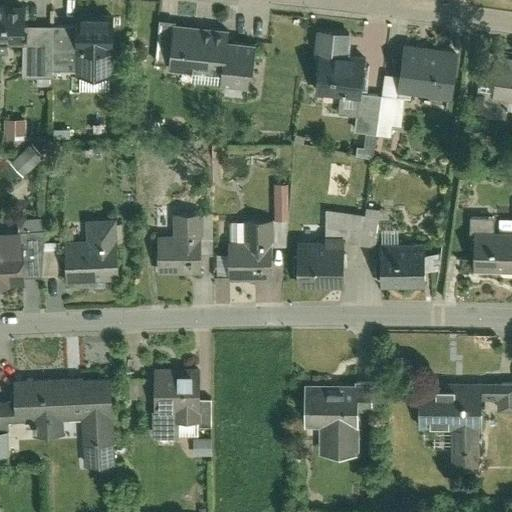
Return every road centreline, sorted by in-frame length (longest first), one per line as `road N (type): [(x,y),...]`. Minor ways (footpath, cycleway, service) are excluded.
road 1 (residential): [(0,317),(39,310),(511,321)]
road 2 (residential): [(258,0),(511,27)]
